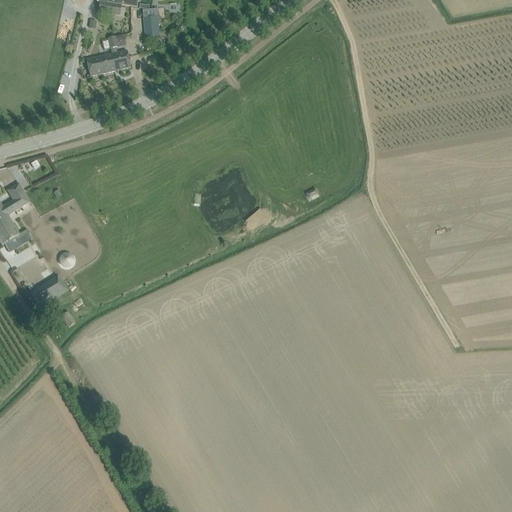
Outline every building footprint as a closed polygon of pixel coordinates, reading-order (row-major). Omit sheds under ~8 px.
[(107,0),(107,3),(97,1),(97,2),(100,2),(122,6),(137,8),(138,0),(107,0)] [(100,2),(98,13),(120,16),(120,15),(121,8),(122,6),(100,2)] [(159,36),(158,26),(158,18),(144,19),(144,27),(145,37),(159,36)] [(111,50),(112,55),(116,72),(131,68),(127,52),(118,54),(116,48),(118,48),(116,37),(108,39),(108,40),(111,50)] [(111,50),(108,40),(102,42),(104,51),(111,50)] [(90,78),(116,72),(112,55),(86,61),(90,78)] [(0,242),(3,247),(5,245),(10,253),(23,245),(18,237),(20,236),(8,216),(31,203),(19,184),(7,191),(13,201),(3,207),(0,202),(0,242)] [(285,214),(289,222),(296,218),(292,211),(285,214)] [(76,262),(78,259),(78,255),(76,251),(73,249),(69,249),(65,251),(63,255),(63,258),(65,262),(68,264),(72,264),(76,262)] [(60,276),(47,284),(56,299),(69,291),(60,276)] [(75,324),(68,313),(62,317),(69,328),(75,324)]
